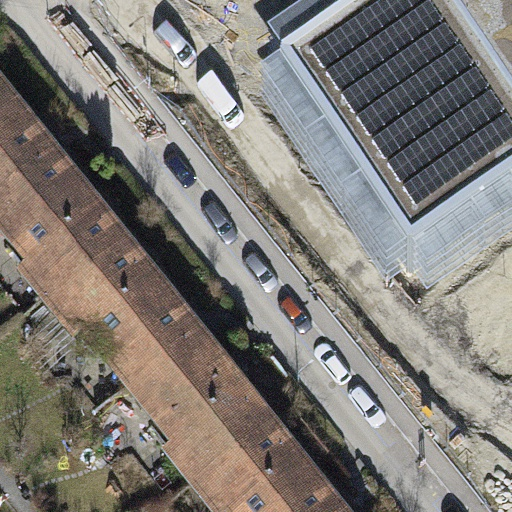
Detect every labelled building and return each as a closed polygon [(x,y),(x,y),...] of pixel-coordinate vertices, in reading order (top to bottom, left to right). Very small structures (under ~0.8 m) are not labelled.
[(511,0),(398,0),(279,81),(410,273),(511,203),(511,0)] [(0,194),(50,154),(0,93),(0,194)] [(50,154),(0,194),(0,225),(32,264),(23,271),(49,303),(122,244),(50,154)] [(122,244),(49,303),(76,336),(84,329),(130,386),(196,333),(122,244)] [(196,486),(267,426),(196,333),(130,386),(175,441),(166,448),(196,486)] [(339,511),(267,426),(196,486),(218,511),(339,511)]
